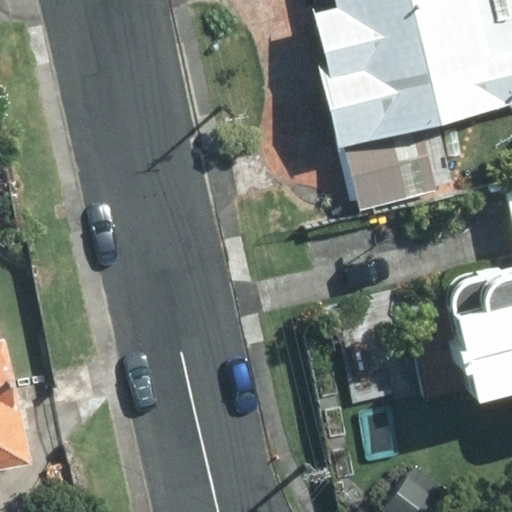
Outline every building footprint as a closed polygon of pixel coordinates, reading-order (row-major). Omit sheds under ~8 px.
[(511,90),(511,17),(508,0),(308,0),(294,3),(306,58),(299,59),(315,135),(331,131),(347,201),(440,180),(425,110),(511,90)] [(443,297),(431,300),(448,380),(507,366),(511,387),(511,388),(511,175),(489,181),(504,255),(472,261),(454,265),(449,268),(445,272),(441,278),(441,285),(443,297)] [(0,454),(20,451),(0,350),(0,454)] [(387,404),(354,410),(363,462),(396,456),(387,404)] [(419,511),(437,489),(403,463),(370,506),(378,511),(419,511)]
